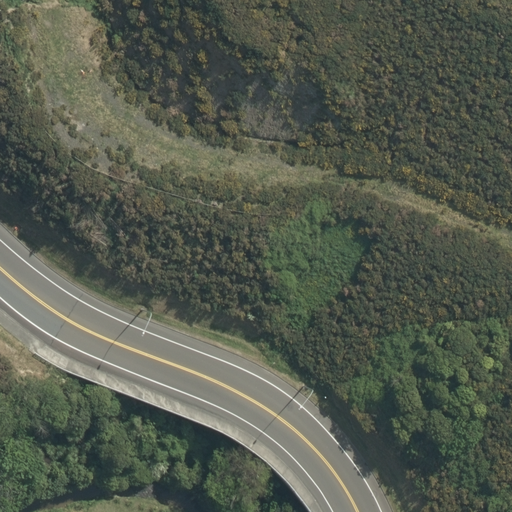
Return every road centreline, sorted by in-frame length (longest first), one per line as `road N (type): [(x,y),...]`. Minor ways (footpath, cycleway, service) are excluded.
road 1 (residential): [(511,243),(368,186),(83,137),(32,47)]
road 2 (tertiary): [(358,511),(286,423),(244,395),(78,326),(0,269)]
